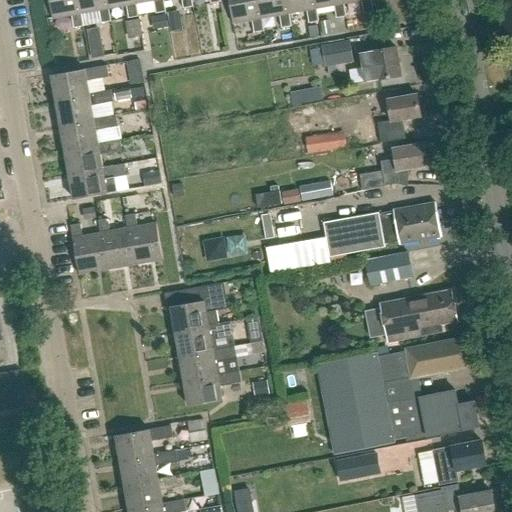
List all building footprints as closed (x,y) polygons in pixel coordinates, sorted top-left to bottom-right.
[(83,27),(81,14),(78,0),(49,0),(53,19),(71,16),(73,29),(83,27)] [(111,22),(108,9),(109,9),(106,0),(78,0),(81,14),(98,11),(101,24),(111,22)] [(106,0),(109,9),(126,6),(128,19),(138,17),(136,4),(135,0),(106,0)] [(135,0),(136,4),(154,1),(156,14),(166,12),(163,0),(135,0)] [(181,0),(183,9),(193,7),(191,0),(181,0)] [(229,0),(233,24),(252,21),(255,33),(265,31),(262,19),(258,0),(229,0)] [(258,0),(262,19),(280,16),(282,28),(292,26),(289,14),(286,0),(258,0)] [(286,0),(289,14),(307,11),(309,23),(319,22),(317,9),(316,9),(314,0),(286,0)] [(314,0),(316,9),(317,9),(335,6),(337,18),(347,17),(344,4),(342,0),(314,0)] [(374,12),(372,0),(342,0),(344,4),(362,1),(365,14),(374,12)] [(184,29),(181,11),(169,13),(172,31),(184,29)] [(168,28),(167,16),(158,17),(160,29),(168,28)] [(143,36),(140,19),(126,22),(129,39),(143,36)] [(329,21),(321,22),(323,35),(331,34),(329,21)] [(317,24),(308,26),(310,37),(319,36),(317,24)] [(100,38),(89,40),(92,59),(104,57),(100,38)] [(351,41),(324,46),(325,49),(327,64),(328,67),(335,65),(355,62),(351,41)] [(372,53),(360,55),(362,68),(364,83),(377,81),(401,77),(396,48),(372,53)] [(325,49),(311,51),(314,66),(327,64),(325,49)] [(335,65),(328,67),(329,74),(337,72),(335,65)] [(107,67),(53,77),(57,102),(91,96),(90,95),(88,83),(109,79),(107,67)] [(141,71),(129,73),(131,85),(144,83),(141,71)] [(321,87),(291,92),(293,104),(323,99),(321,87)] [(95,121),(95,120),(93,107),(114,103),(112,91),(90,95),(91,96),(57,102),(62,127),(95,121)] [(417,96),(388,101),(391,121),(377,123),(381,143),(406,139),(403,121),(421,118),(417,96)] [(146,101),(134,103),(135,111),(147,109),(146,101)] [(99,145),(97,132),(118,128),(116,116),(95,120),(95,121),(62,127),(66,151),(99,145)] [(153,135),(146,136),(148,144),(154,142),(153,135)] [(314,137),(317,153),(331,151),(328,135),(314,137)] [(103,170),(101,157),(123,153),(120,141),(99,145),(66,151),(70,175),(103,170)] [(382,160),(384,171),(386,185),(396,184),(408,186),(409,170),(429,166),(426,145),(394,151),(395,158),(382,160)] [(103,170),(70,175),(75,201),(118,193),(116,180),(127,178),(125,166),(103,170)] [(159,171),(146,173),(148,186),(161,184),(159,171)] [(387,188),(386,185),(384,171),(360,175),(363,192),(387,188)] [(331,181),(300,187),(303,200),(334,195),(331,181)] [(182,184),(173,185),(174,197),(183,196),(182,184)] [(271,193),(256,195),(258,208),(281,205),(279,192),(278,186),(270,187),(271,193)] [(330,260),(386,250),(385,247),(399,244),(400,247),(442,239),(435,204),(393,212),(394,214),(379,216),(379,215),(323,226),(330,260)] [(94,208),(84,209),(84,217),(95,216),(94,208)] [(163,260),(157,225),(139,229),(136,215),(126,217),(128,230),(129,230),(135,265),(163,260)] [(98,223),(101,235),(102,235),(108,270),(135,265),(129,230),(128,230),(111,233),(109,221),(98,223)] [(73,240),(80,276),(108,270),(102,235),(101,235),(83,238),(81,226),(72,227),(74,240),(73,240)] [(206,242),(209,259),(225,256),(223,239),(206,242)] [(366,262),(371,286),(413,278),(409,254),(366,262)] [(210,327),(210,326),(219,324),(217,311),(229,309),(227,298),(226,298),(224,283),(191,289),(194,304),(172,308),(177,333),(210,327)] [(388,343),(443,333),(441,325),(459,322),(453,291),(381,305),(388,343)] [(246,321),(251,344),(263,342),(257,319),(246,321)] [(232,322),(219,324),(210,326),(210,327),(177,333),(181,357),(215,351),(214,350),(236,347),(234,334),(232,322)] [(412,380),(468,369),(462,339),(406,350),(412,380)] [(263,342),(251,344),(253,355),(265,353),(263,342)] [(236,347),(214,350),(215,351),(181,357),(186,382),(219,376),(219,375),(216,362),(238,358),(236,347)] [(335,455),(394,444),(394,440),(407,438),(407,441),(479,427),(474,403),(459,406),(456,392),(401,402),(400,401),(387,403),(384,384),(407,380),(402,353),(379,358),(378,354),(317,365),(335,455)] [(186,382),(190,407),(223,401),(221,387),(243,383),(241,371),(219,375),(219,376),(186,382)] [(267,382),(255,384),(257,395),(269,394),(267,382)] [(283,405),(288,428),(311,423),(307,400),(283,405)] [(204,420),(189,423),(192,442),(208,439),(204,420)] [(172,427),(157,429),(116,437),(121,462),(155,456),(154,455),(152,442),(174,438),(172,427)] [(457,482),(455,471),(486,465),(482,442),(441,450),(441,451),(434,452),(440,485),(457,482)] [(187,449),(176,451),(178,462),(189,460),(187,449)] [(155,456),(121,462),(125,486),(159,480),(159,479),(156,467),(178,463),(178,462),(176,451),(154,455),(155,456)] [(337,462),(341,481),(380,474),(377,454),(337,462)] [(163,505),(163,504),(161,491),(182,487),(180,476),(159,479),(159,480),(125,486),(130,511),(163,505)] [(217,484),(203,487),(205,496),(218,494),(217,484)] [(441,491),(416,495),(419,511),(440,511),(462,508),(462,511),(495,511),(492,492),(460,498),(458,485),(440,488),(441,491)] [(253,511),(249,488),(234,491),(238,511),(253,511)] [(129,511),(186,511),(187,511),(185,500),(163,504),(163,505),(130,511),(129,511)]
